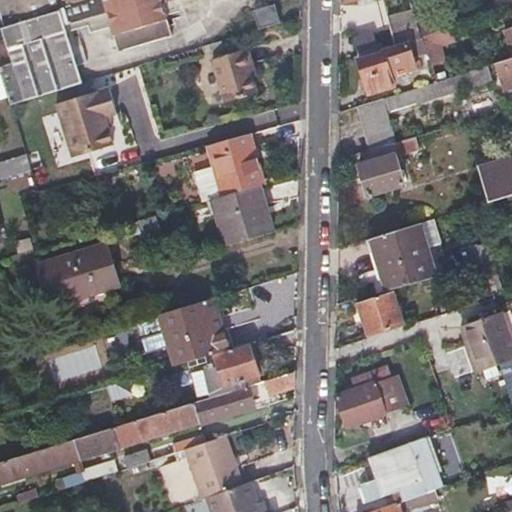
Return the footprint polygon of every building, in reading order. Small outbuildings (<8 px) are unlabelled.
[(0,0),(0,19),(2,27),(92,0),(0,0)] [(92,0),(2,27),(0,27),(0,32),(9,59),(0,61),(0,78),(8,103),(79,82),(63,32),(92,23),(94,29),(108,25),(117,51),(170,35),(159,1),(162,0),(92,0)] [(413,21),(419,37),(448,27),(444,16),(425,22),(416,0),(405,0),(408,6),(413,21)] [(419,37),(413,21),(408,6),(378,16),(387,46),(419,37)] [(277,23),(275,16),(273,9),(253,15),(257,29),(277,23)] [(419,37),(434,81),(456,74),(451,60),(441,63),(434,46),(452,39),(448,27),(419,37)] [(376,50),(373,42),(371,34),(351,39),(356,56),(376,50)] [(263,89),(259,76),(255,63),(253,64),(247,47),(216,56),(228,100),(263,89)] [(399,81),(394,66),(389,51),(357,61),(365,91),(399,81)] [(511,55),(496,61),(500,74),(504,88),(511,85),(511,55)] [(458,73),(461,81),(463,89),(491,81),(485,65),(458,73)] [(419,86),(421,94),(423,102),(440,96),(434,81),(419,86)] [(104,127),(101,116),(105,115),(113,113),(106,87),(54,103),(69,157),(110,145),(104,127)] [(368,149),(393,142),(379,99),(355,106),(368,149)] [(219,198),(252,188),(258,186),(263,185),(249,135),(205,147),(219,198)] [(409,137),(393,142),(368,149),(366,150),(369,162),(357,165),(365,194),(401,184),(393,154),(412,149),(409,137)] [(22,151),(5,156),(0,157),(0,176),(27,168),(22,151)] [(511,193),(511,172),(479,183),(486,202),(511,193)] [(260,218),(266,216),(258,186),(252,188),(260,218)] [(260,218),(252,188),(219,198),(210,200),(223,248),(272,235),(266,216),(260,218)] [(137,221),(139,228),(141,236),(156,232),(151,217),(137,221)] [(382,279),(384,288),(432,272),(415,224),(408,226),(407,228),(370,240),(379,267),(374,269),(377,281),(382,279)] [(484,235),(474,238),(477,247),(480,256),(492,290),(502,286),(484,235)] [(480,256),(477,247),(474,238),(465,241),(471,259),(480,256)] [(364,242),(374,269),(379,267),(370,240),(364,242)] [(35,266),(41,286),(48,305),(116,283),(104,244),(35,266)] [(384,288),(386,292),(393,290),(393,291),(434,277),(432,272),(384,288)] [(393,290),(386,292),(356,301),(368,338),(405,326),(393,291),(393,290)] [(233,349),(217,298),(203,302),(213,334),(221,331),(227,351),(233,349)] [(211,356),(227,351),(221,331),(213,334),(203,302),(158,316),(169,349),(172,347),(178,366),(211,356)] [(477,369),(500,362),(511,357),(511,343),(509,333),(501,310),(462,324),(477,369)] [(162,351),(168,369),(178,366),(172,347),(169,349),(158,316),(146,320),(157,353),(162,351)] [(264,374),(254,343),(246,345),(257,377),(264,374)] [(54,381),(107,372),(102,345),(49,355),(54,381)] [(233,349),(227,351),(211,356),(216,371),(221,387),(257,377),(246,345),(233,349)] [(511,357),(500,362),(511,403),(511,402),(511,357)] [(350,379),(352,384),(354,388),(335,395),(347,428),(383,415),(380,406),(435,386),(427,364),(373,384),(369,372),(350,379)] [(294,373),(278,378),(261,383),(266,396),(294,388),(294,373)] [(112,402),(136,396),(132,380),(108,386),(112,402)] [(0,462),(0,484),(109,451),(250,408),(245,388),(0,462)] [(441,475),(426,437),(422,439),(435,477),(441,475)] [(223,438),(202,445),(182,451),(189,473),(230,459),(223,438)] [(182,451),(202,445),(200,439),(145,456),(144,453),(123,460),(126,470),(182,451)] [(402,500),(432,490),(439,487),(435,477),(422,439),(370,457),(378,480),(363,485),(369,500),(398,488),(402,500)] [(238,483),(230,459),(189,473),(197,498),(238,483)] [(171,505),(193,497),(180,460),(158,467),(171,505)] [(117,473),(115,468),(114,463),(79,473),(83,484),(117,473)] [(249,482),(238,486),(205,497),(210,511),(266,511),(262,501),(256,503),(249,482)] [(238,486),(238,483),(197,498),(198,499),(205,497),(238,486)] [(364,502),(369,500),(363,485),(358,487),(364,502)] [(406,511),(437,501),(432,490),(402,500),(369,511),(406,511)]
